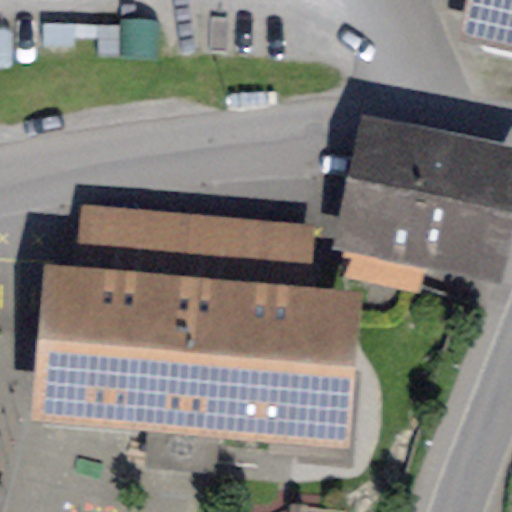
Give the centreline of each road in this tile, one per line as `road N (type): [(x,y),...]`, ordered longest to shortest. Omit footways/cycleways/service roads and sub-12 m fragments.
road 1 (residential): [(0,168),(154,143),(511,130)]
road 2 (tertiary): [(511,366),(463,511)]
